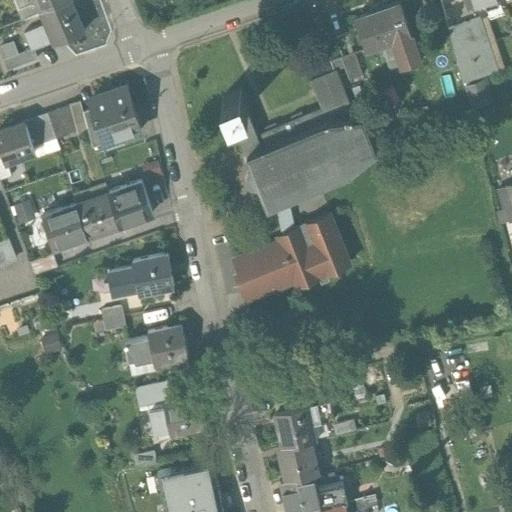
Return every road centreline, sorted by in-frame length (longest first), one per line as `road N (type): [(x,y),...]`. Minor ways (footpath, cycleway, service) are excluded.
road 1 (residential): [(260,511),(187,211)]
road 2 (residential): [(187,211),(154,47)]
road 3 (residential): [(0,101),(141,51)]
road 4 (residential): [(154,47),(293,0)]
road 5 (residential): [(187,211),(67,243)]
